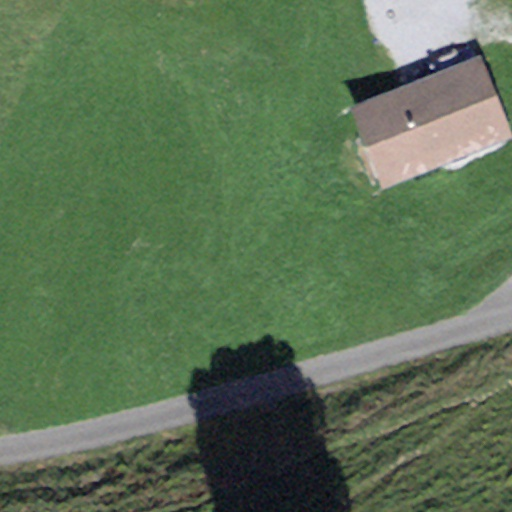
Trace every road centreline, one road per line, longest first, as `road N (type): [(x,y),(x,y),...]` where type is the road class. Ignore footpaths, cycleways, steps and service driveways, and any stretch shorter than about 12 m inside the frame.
road 1 (track): [(0,449),(187,407),(511,314)]
road 2 (track): [(392,8),(511,30)]
